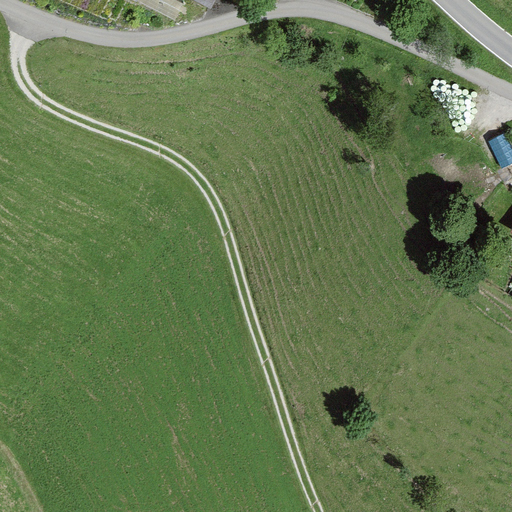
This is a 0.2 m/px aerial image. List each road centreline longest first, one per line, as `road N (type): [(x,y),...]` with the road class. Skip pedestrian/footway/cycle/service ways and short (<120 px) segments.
road 1 (track): [(318,511),(208,190),(178,159),(37,97),(19,69),(20,38),(31,19)]
road 2 (unclassified): [(511,91),(313,10),(127,38),(75,31),(0,5)]
